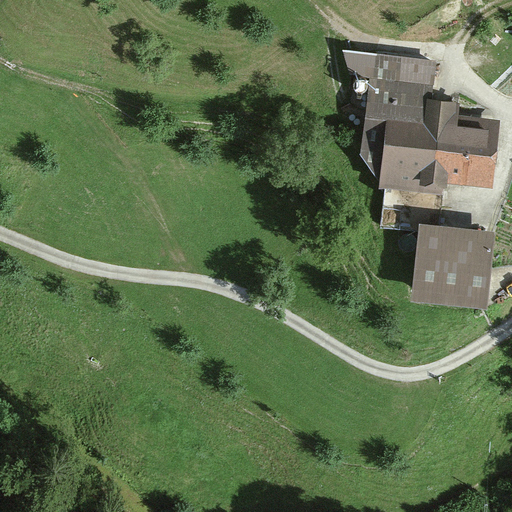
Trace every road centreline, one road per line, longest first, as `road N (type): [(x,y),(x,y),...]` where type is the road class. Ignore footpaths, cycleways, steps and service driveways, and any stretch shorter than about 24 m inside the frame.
road 1 (track): [(0,235),(69,262),(229,289),(386,371),(438,368),(511,325)]
road 2 (track): [(314,0),(361,37),(444,54),(511,108)]
